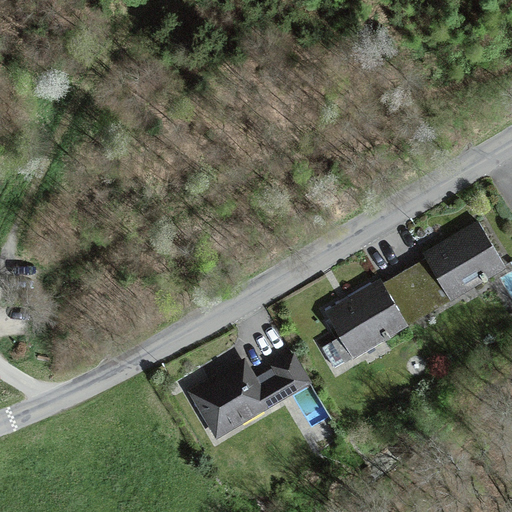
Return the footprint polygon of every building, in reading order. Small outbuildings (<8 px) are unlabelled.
[(505,266),(479,221),(424,254),(426,257),(404,270),(421,298),(442,286),(450,298),(505,266)] [(381,280),(326,312),(340,335),(323,346),(334,366),(407,323),(399,311),(421,298),(404,270),(382,283),(381,280)] [(293,353),(275,364),(291,391),(309,381),(293,353)] [(244,361),(192,391),(218,434),(269,403),(244,361)] [(396,441),(388,447),(397,458),(405,452),(396,441)]
